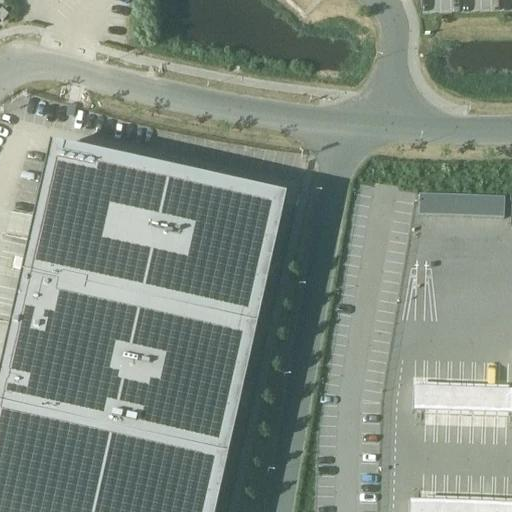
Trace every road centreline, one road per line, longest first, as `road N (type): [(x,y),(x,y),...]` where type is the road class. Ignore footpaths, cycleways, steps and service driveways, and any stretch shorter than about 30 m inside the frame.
road 1 (unclassified): [(276,511),(346,118)]
road 2 (unclassified): [(346,118),(35,59)]
road 3 (unclassified): [(384,122),(400,53),(377,0)]
road 4 (unclassified): [(511,126),(384,122)]
